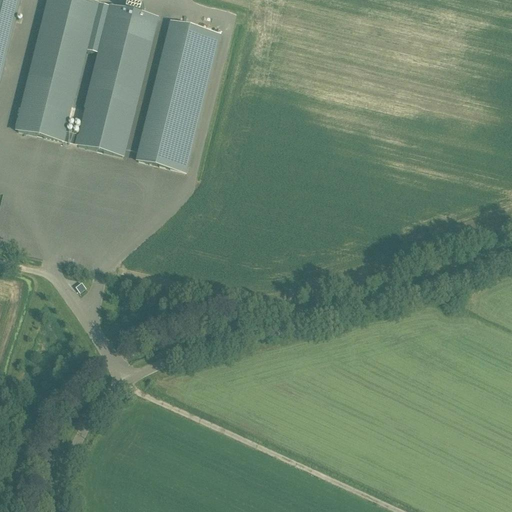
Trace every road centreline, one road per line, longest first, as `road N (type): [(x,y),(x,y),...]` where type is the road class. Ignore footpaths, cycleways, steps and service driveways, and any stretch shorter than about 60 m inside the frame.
road 1 (unclassified): [(64,511),(82,434),(128,382),(153,367),(511,258)]
road 2 (track): [(397,511),(128,382)]
